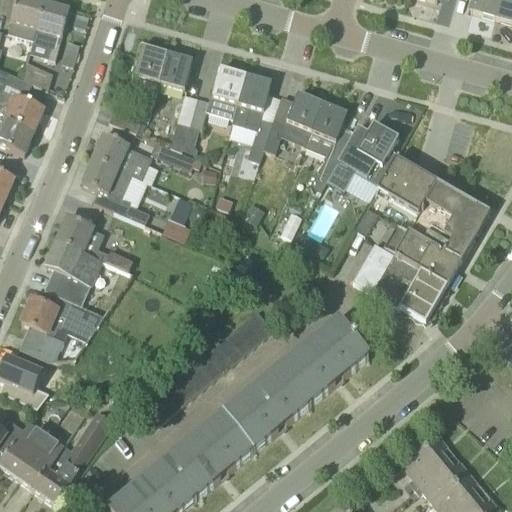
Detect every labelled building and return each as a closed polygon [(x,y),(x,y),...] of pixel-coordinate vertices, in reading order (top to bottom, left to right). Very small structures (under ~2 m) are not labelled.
[(474,0),(470,17),(496,25),(503,0),(474,0)] [(511,0),(503,0),(496,25),(511,29),(511,0)] [(9,40),(33,47),(44,8),(18,1),(11,28),(12,28),(9,40)] [(55,67),(59,55),(70,15),(44,8),(33,47),(51,52),(47,65),(55,67)] [(159,89),(167,59),(141,52),(133,82),(159,89)] [(167,59),(159,89),(184,96),(193,66),(167,59)] [(22,86),(47,97),(52,81),(27,69),(22,86)] [(209,108),(197,105),(189,133),(198,136),(201,136),(206,119),(233,126),(233,127),(246,81),(220,74),(212,103),(211,103),(209,108)] [(272,89),(246,81),(233,127),(233,126),(231,131),(244,134),(249,115),(263,119),(272,89)] [(16,103),(4,98),(0,106),(0,123),(34,139),(45,115),(16,103)] [(305,153),(323,110),(298,99),(284,133),(285,133),(296,137),(292,148),(305,153)] [(185,101),(170,155),(182,160),(183,156),(189,133),(197,105),(185,101)] [(323,110),(305,153),(304,155),(326,163),(317,178),(328,184),(331,180),(347,151),(352,142),(341,136),(347,120),(323,110)] [(140,128),(113,117),(109,129),(136,140),(140,128)] [(0,151),(24,162),(34,139),(0,123),(0,151)] [(259,170),(263,156),(273,129),(261,125),(247,165),(259,170)] [(275,160),(285,133),(284,133),(273,129),(263,156),(275,160)] [(347,151),(331,180),(348,190),(354,180),(372,190),(381,173),(397,144),(373,130),(368,139),(357,133),(352,142),(347,151)] [(189,133),(183,156),(196,160),(197,155),(193,152),(198,136),(189,133)] [(103,141),(92,166),(129,181),(139,159),(128,154),(129,152),(103,141)] [(196,165),(182,160),(170,155),(154,149),(150,160),(191,176),(196,165)] [(418,220),(427,205),(436,189),(395,165),(377,196),(418,220)] [(14,185),(0,178),(0,177),(4,168),(0,166),(0,206),(4,208),(14,185)] [(82,190),(98,197),(93,209),(143,231),(147,220),(129,212),(129,211),(119,206),(129,181),(92,166),(82,190)] [(427,205),(418,220),(408,238),(395,230),(382,256),(374,252),(352,289),(371,300),(399,315),(425,330),(489,219),(436,189),(427,205)] [(364,243),(377,221),(368,216),(355,238),(364,243)] [(57,247),(102,267),(128,279),(132,268),(110,258),(109,261),(97,256),(104,241),(92,236),(93,234),(67,223),(57,247)] [(185,247),(191,232),(169,223),(163,238),(185,247)] [(44,297),(59,303),(82,313),(102,267),(57,247),(46,272),(54,276),(44,297)] [(103,323),(82,313),(59,303),(54,313),(32,304),(21,329),(30,333),(19,356),(48,369),(73,367),(81,355),(61,347),(65,338),(86,347),(103,323)] [(257,317),(247,326),(263,345),(273,337),(257,317)] [(253,353),(263,345),(247,326),(237,334),(253,353)] [(310,412),(339,388),(368,364),(339,329),(281,376),(310,412)] [(237,334),(227,342),(243,362),(253,353),(237,334)] [(233,370),(243,362),(227,342),(217,351),(233,370)] [(217,351),(207,359),(223,379),(233,370),(217,351)] [(212,387),(223,379),(207,359),(196,367),(212,387)] [(0,397),(0,399),(37,416),(49,401),(36,395),(43,378),(6,362),(0,377),(0,386),(4,388),(0,397)] [(196,367),(186,376),(202,395),(212,387),(196,367)] [(192,404),(202,395),(186,376),(176,384),(192,404)] [(310,412),(281,376),(224,423),(253,459),(310,412)] [(176,384),(166,393),(182,412),(192,404),(176,384)] [(172,420),(182,412),(166,393),(156,401),(172,420)] [(156,401),(146,409),(162,429),(172,420),(156,401)] [(151,437),(162,429),(146,409),(136,418),(151,437)] [(63,452),(32,497),(53,511),(55,511),(112,430),(97,420),(72,458),(63,452)] [(166,471),(186,495),(195,506),(253,459),(224,423),(166,471)] [(0,457),(7,462),(24,437),(10,427),(3,438),(0,435),(0,457)] [(29,429),(24,437),(7,462),(0,471),(0,474),(32,497),(63,452),(29,429)] [(413,495),(453,462),(438,443),(402,473),(412,485),(408,488),(413,495)] [(423,498),(432,510),(469,480),(453,462),(413,495),(419,501),(423,498)] [(188,511),(195,506),(186,495),(166,471),(115,511),(188,511)] [(468,511),(484,499),(469,480),(432,510),(434,511),(468,511)] [(494,511),(484,499),(468,511),(494,511)]
